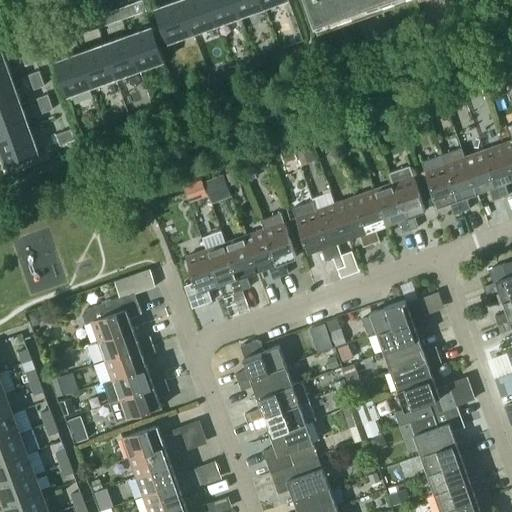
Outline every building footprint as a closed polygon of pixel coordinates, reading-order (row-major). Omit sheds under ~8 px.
[(168,41),(193,32),(181,0),(174,0),(156,7),(168,41)] [(181,0),(193,32),(216,23),(207,0),(181,0)] [(207,0),(216,23),(240,15),(234,0),(207,0)] [(234,0),(240,15),(264,6),(261,0),(234,0)] [(306,0),(315,26),(380,3),(379,0),(306,0)] [(137,14),(133,3),(119,8),(123,19),(137,14)] [(123,19),(119,8),(104,13),(108,24),(123,19)] [(85,20),(71,25),(75,36),(88,31),(85,20)] [(75,36),(71,25),(57,30),(61,41),(75,36)] [(153,26),(128,35),(140,68),(164,59),(153,26)] [(20,51),(30,47),(25,33),(15,36),(20,51)] [(116,76),(140,68),(128,35),(104,43),(116,76)] [(116,76),(104,43),(81,51),(93,85),(116,76)] [(20,51),(25,65),(35,62),(30,47),(20,51)] [(93,85),(81,51),(56,60),(68,94),(93,85)] [(4,57),(0,58),(0,84),(13,80),(4,57)] [(34,88),(44,85),(39,71),(29,74),(34,88)] [(13,80),(0,84),(0,111),(21,104),(13,80)] [(450,87),(442,90),(447,103),(455,100),(450,87)] [(42,112),(52,108),(48,94),(37,98),(42,112)] [(433,102),(436,110),(446,106),(442,98),(433,102)] [(21,104),(0,111),(0,138),(30,128),(21,104)] [(359,116),(353,122),(360,129),(366,123),(359,116)] [(382,120),(374,123),(379,135),(386,132),(382,120)] [(30,128),(0,138),(0,150),(5,164),(38,152),(30,128)] [(71,129),(62,132),(56,134),(60,144),(74,140),(71,129)] [(511,139),(503,143),(511,167),(511,139)] [(297,148),(301,159),(314,154),(310,143),(297,148)] [(511,167),(503,143),(484,150),(501,197),(509,194),(505,182),(511,179),(511,167)] [(466,196),(477,192),(465,156),(464,157),(460,147),(442,154),(463,211),(471,208),(466,196)] [(284,162),(297,157),(294,149),(281,154),(284,162)] [(484,150),(465,156),(477,192),(489,188),(493,200),(501,197),(484,150)] [(422,161),(426,171),(438,206),(450,202),(454,214),(463,211),(442,154),(422,161)] [(244,167),(248,178),(258,175),(254,164),(244,167)] [(393,182),(410,230),(419,227),(414,214),(426,210),(410,165),(389,172),(393,182)] [(232,184),(243,180),(239,169),(227,173),(232,184)] [(203,178),(184,185),(187,194),(194,192),(194,193),(207,189),(203,178)] [(402,232),(410,230),(393,182),(374,189),(387,224),(398,220),(402,232)] [(376,228),(387,224),(374,189),(355,196),(372,243),(380,240),(376,228)] [(355,196),(336,203),(348,238),(359,234),(364,246),(372,243),(355,196)] [(325,260),(333,257),(317,210),(313,200),(293,208),(309,252),(321,248),(325,260)] [(336,203),(317,210),(333,257),(342,254),(337,242),(348,238),(336,203)] [(297,256),(284,221),(281,212),(262,219),(265,228),(264,228),(281,276),(289,273),(285,261),(297,256)] [(273,279),(281,276),(264,228),(245,235),(257,270),(268,267),(273,279)] [(226,242),(243,290),(251,287),(246,274),(257,270),(245,235),(226,242)] [(206,249),(219,284),(230,280),(234,293),(243,290),(226,242),(206,249)] [(219,284),(206,249),(186,256),(195,281),(184,285),(193,308),(213,301),(208,288),(219,284)] [(500,289),(503,300),(511,297),(511,260),(502,264),(507,277),(496,280),(496,281),(484,285),(487,294),(500,289)] [(121,296),(135,292),(135,293),(157,285),(150,268),(115,280),(121,296)] [(99,341),(134,328),(130,317),(142,313),(135,293),(135,292),(121,296),(86,309),(84,314),(87,322),(91,320),(99,341)] [(495,316),(498,324),(511,319),(511,297),(503,300),(507,311),(495,316)] [(377,330),(378,332),(425,315),(422,307),(410,311),(406,299),(370,312),(372,315),(362,318),(367,333),(377,330)] [(30,313),(34,325),(40,322),(43,316),(41,309),(30,313)] [(428,323),(425,315),(378,332),(385,351),(420,339),(416,327),(428,323)] [(511,319),(498,324),(501,332),(511,328),(511,319)] [(328,329),(325,322),(311,327),(313,334),(328,329)] [(342,327),(331,331),(335,345),(347,341),(342,327)] [(138,339),(134,328),(99,341),(106,360),(153,343),(150,335),(138,339)] [(150,335),(153,343),(159,341),(156,333),(150,335)] [(286,364),(279,344),(264,350),(261,342),(256,339),(241,345),(245,357),(244,357),(248,369),(236,373),(239,382),(286,364)] [(424,349),(420,339),(385,351),(391,370),(439,353),(436,345),(424,349)] [(156,351),(153,343),(106,360),(112,379),(148,366),(144,355),(156,351)] [(32,359),(28,348),(19,351),(23,362),(32,359)] [(391,370),(398,390),(434,377),(430,366),(442,361),(439,353),(391,370)] [(328,357),(332,368),(340,366),(336,355),(328,357)] [(61,358),(49,362),(53,376),(65,372),(61,358)] [(355,362),(343,367),(349,385),(361,381),(355,362)] [(254,385),(258,396),(293,384),(286,364),(239,382),(241,390),(254,385)] [(110,401),(119,398),(167,381),(164,373),(152,378),(148,366),(112,379),(113,379),(103,383),(110,401)] [(175,367),(163,371),(164,373),(167,381),(179,377),(175,367)] [(40,379),(36,368),(26,372),(31,383),(40,379)] [(52,379),(58,395),(79,388),(73,371),(52,379)] [(437,388),(434,377),(398,390),(405,408),(394,411),(399,424),(409,421),(457,405),(450,384),(437,388)] [(44,391),(40,379),(31,383),(35,394),(44,391)] [(338,389),(347,386),(345,379),(336,382),(338,389)] [(170,389),(167,381),(119,398),(110,401),(118,422),(127,418),(162,406),(158,394),(170,389)] [(293,384),(258,396),(262,407),(249,412),(252,420),(308,400),(301,382),(293,384)] [(0,416),(12,412),(4,392),(0,393),(0,416)] [(61,401),(65,414),(75,411),(71,398),(61,401)] [(268,424),(272,435),(307,422),(307,421),(314,418),(308,400),(252,420),(255,428),(268,424)] [(363,422),(368,437),(376,434),(365,402),(357,404),(363,422)] [(363,422),(357,404),(344,409),(350,427),(363,422)] [(409,421),(421,454),(457,442),(453,431),(465,426),(457,405),(409,421)] [(55,420),(51,409),(41,412),(46,423),(55,420)] [(0,439),(19,433),(12,412),(0,416),(0,439)] [(70,421),(77,441),(91,436),(84,416),(70,421)] [(59,431),(55,420),(46,423),(50,435),(59,431)] [(314,442),(307,422),(272,435),(275,446),(263,450),(271,472),(318,455),(313,443),(314,442)] [(174,432),(162,436),(158,424),(122,437),(130,457),(185,437),(181,426),(173,428),(174,432)] [(0,463),(27,453),(19,433),(0,439),(0,463)] [(370,437),(375,450),(385,447),(387,441),(384,433),(370,437)] [(130,457),(137,476),(172,464),(168,453),(180,448),(181,451),(189,449),(185,437),(130,457)] [(461,453),(457,442),(421,454),(428,474),(476,457),(473,448),(461,453)] [(70,460),(66,449),(56,453),(61,464),(70,460)] [(0,486),(35,474),(27,453),(0,463),(0,486)] [(291,488),(295,499),(330,487),(323,467),(322,467),(318,455),(271,472),(278,493),(291,488)] [(428,474),(435,493),(470,480),(467,469),(479,465),(476,457),(428,474)] [(74,472),(70,460),(61,464),(65,475),(74,472)] [(176,474),(172,464),(137,476),(144,496),(203,474),(200,466),(176,474)] [(365,474),(375,471),(373,465),(363,468),(365,474)] [(369,475),(373,483),(380,480),(377,472),(369,475)] [(42,494),(35,474),(0,486),(7,507),(42,494)] [(144,496),(149,511),(157,511),(186,502),(182,491),(205,482),(203,474),(144,496)] [(101,478),(92,481),(94,489),(104,486),(101,478)] [(435,493),(442,511),(490,495),(487,487),(474,491),(470,480),(435,493)] [(95,492),(98,502),(112,497),(108,487),(95,492)] [(320,511),(337,506),(330,487),(295,499),(299,510),(294,511),(320,511)] [(400,489),(389,493),(394,505),(404,501),(400,489)] [(85,501),(81,490),(72,494),(76,505),(85,501)] [(48,511),(42,494),(7,507),(9,511),(48,511)] [(492,503),(490,495),(442,511),(481,511),(480,507),(492,503)] [(89,511),(85,501),(76,505),(78,511),(89,511)] [(157,511),(203,511),(202,508),(192,511),(189,511),(186,502),(157,511)]
